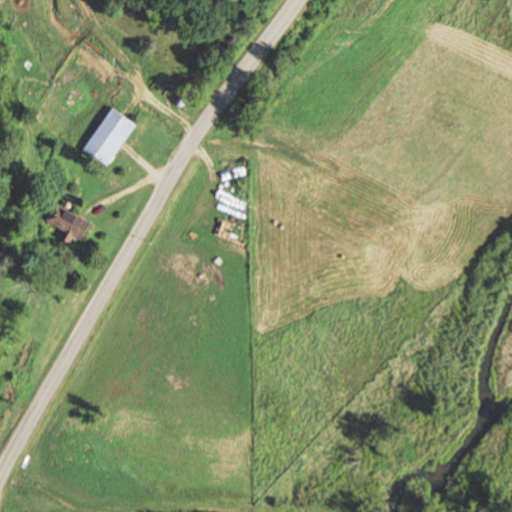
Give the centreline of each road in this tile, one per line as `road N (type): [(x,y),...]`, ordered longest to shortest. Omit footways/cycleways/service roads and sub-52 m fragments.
road 1 (secondary): [(0,477),(168,179),(293,0)]
road 2 (track): [(82,0),(147,98),(200,133)]
